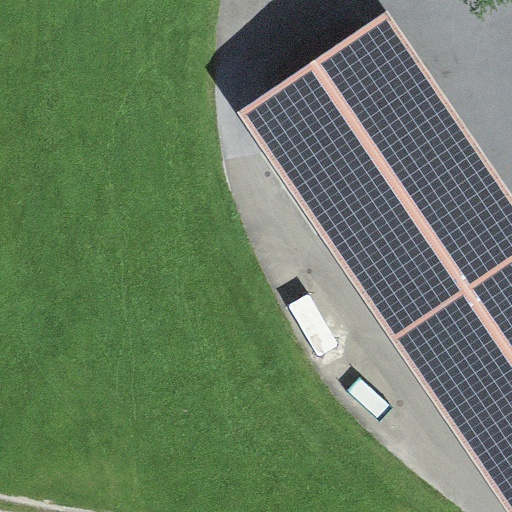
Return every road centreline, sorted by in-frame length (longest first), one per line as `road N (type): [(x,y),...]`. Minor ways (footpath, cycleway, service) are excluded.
road 1 (track): [(245,0),(233,58),(233,134),(264,229),(356,381),(478,511)]
road 2 (track): [(384,0),(341,10),(233,58)]
road 3 (track): [(511,104),(452,29),(417,0)]
